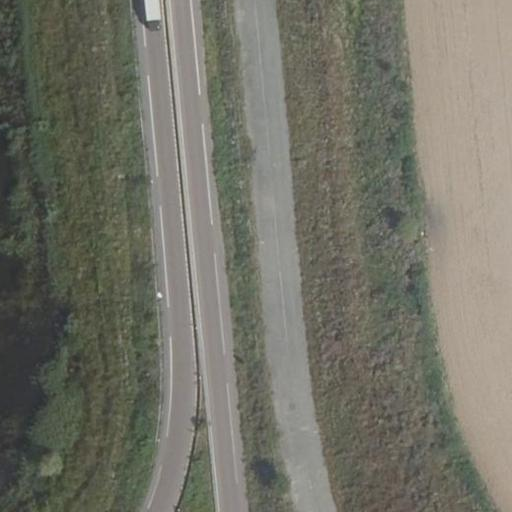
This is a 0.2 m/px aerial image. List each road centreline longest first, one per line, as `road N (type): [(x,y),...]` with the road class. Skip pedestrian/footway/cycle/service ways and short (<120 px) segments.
road 1 (trunk): [(149,0),(177,350),(164,472),(146,511)]
road 2 (trunk): [(219,511),(177,0)]
